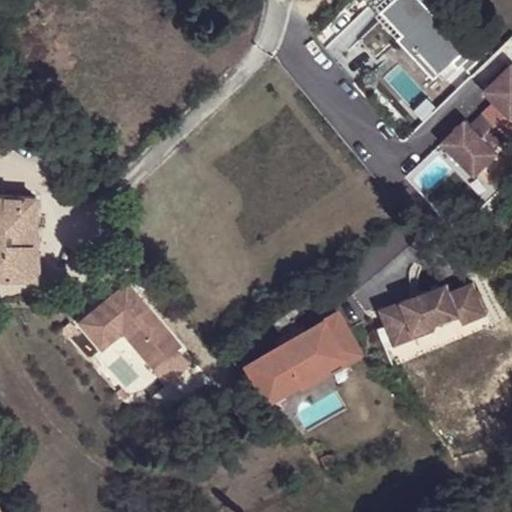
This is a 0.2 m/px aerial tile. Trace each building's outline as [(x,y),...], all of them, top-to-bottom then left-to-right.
[(430,0),(380,0),(448,77),(476,52),(430,0)] [(511,67),(484,93),(511,121),(511,120),(511,67)] [(505,138),(482,116),(470,127),(465,122),(441,144),(473,177),(497,155),(492,150),(505,138)] [(35,244),(40,244),(39,195),(0,196),(0,276),(36,276),(35,244)] [(448,282),(431,288),(427,297),(417,301),(414,295),(381,309),(395,343),(433,328),(438,320),(458,312),(462,322),(485,312),(472,281),(451,290),(448,282)] [(126,282),(77,323),(100,350),(121,332),(137,350),(148,340),(164,359),(180,346),(147,307),(143,310),(138,304),(142,301),(126,282)] [(431,288),(414,295),(417,301),(427,297),(431,288)] [(143,310),(147,307),(142,301),(138,304),(143,310)] [(337,314),(250,363),(269,396),(284,387),(312,372),(328,363),(331,368),(359,352),(337,314)] [(154,376),(123,335),(96,356),(127,397),(154,376)] [(148,340),(137,350),(153,369),(164,359),(148,340)] [(312,372),(284,387),(287,392),(315,376),(312,372)]
